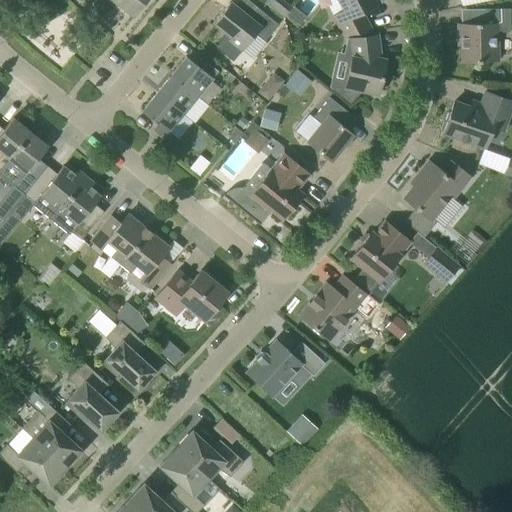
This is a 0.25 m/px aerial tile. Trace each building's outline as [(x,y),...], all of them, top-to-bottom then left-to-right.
[(118,0),(116,3),(133,17),(146,0),(118,0)] [(279,0),(264,0),(263,2),(282,18),(290,8),(279,0)] [(338,0),(343,10),(333,16),(343,35),(371,31),(361,12),(378,3),(377,0),(338,0)] [(229,2),(213,23),(230,37),(228,40),(242,51),(255,34),(264,42),(278,25),(257,8),(249,18),(229,2)] [(510,9),(484,9),(485,23),(458,24),(458,39),(461,39),(461,62),(497,62),(497,32),(510,32),(510,9)] [(340,86),(331,89),(350,104),(360,91),(377,95),(385,59),(380,58),(377,35),(349,39),(352,56),(351,56),(344,86),(340,86)] [(171,75),(198,96),(218,72),(207,63),(201,69),(186,56),(171,75)] [(290,78),(305,89),(311,81),(297,70),(290,78)] [(171,75),(156,93),(183,115),(198,96),(171,75)] [(263,87),(259,93),(268,100),(273,94),(263,87)] [(511,103),(511,101),(485,92),(478,110),(454,102),(450,111),(447,113),(445,120),(446,123),(443,133),(484,147),(491,127),(503,131),(511,103)] [(183,115),(156,93),(141,111),(157,124),(152,131),(163,140),(183,115)] [(346,129),(355,118),(329,97),(313,117),(321,124),(307,142),(331,161),(352,134),(346,129)] [(0,168),(30,132),(13,118),(3,130),(0,127),(0,168)] [(252,122),(239,137),(243,141),(253,128),(267,139),(269,136),(252,122)] [(0,174),(24,194),(47,166),(37,158),(47,146),(30,132),(0,168),(0,174)] [(231,192),(225,196),(224,195),(223,196),(259,225),(260,224),(259,223),(270,209),(283,220),(298,201),(293,197),(298,191),(296,190),(309,174),(284,153),(271,169),(270,168),(248,196),(240,189),(238,192),(231,192)] [(421,176),(404,198),(430,220),(450,196),(452,198),(469,177),(451,162),(442,173),(428,161),(418,174),(421,176)] [(31,204),(50,220),(85,177),(77,170),(73,175),(62,166),(56,174),(47,166),(24,194),(16,203),(0,223),(0,243),(26,211),(31,204)] [(73,234),(81,240),(103,212),(94,204),(100,196),(89,188),(93,183),(85,177),(50,220),(69,235),(71,232),(73,234)] [(119,265),(149,228),(142,222),(140,224),(127,214),(120,223),(110,216),(90,241),(119,265)] [(371,232),(350,258),(363,268),(354,279),(369,291),(399,255),(398,255),(409,241),(384,222),(374,235),(371,232)] [(156,234),(149,228),(119,265),(128,271),(125,274),(125,280),(138,290),(141,291),(143,291),(146,287),(149,289),(170,263),(160,256),(168,246),(155,236),(156,234)] [(446,282),(459,266),(435,248),(423,264),(446,282)] [(203,321),(227,292),(207,276),(204,280),(196,275),(191,281),(177,270),(154,298),(175,315),(183,305),(203,321)] [(368,295),(342,274),(332,287),(325,282),(297,316),(328,341),(338,329),(339,329),(347,320),(346,319),(355,308),(356,309),(368,295)] [(404,337),(412,326),(398,315),(389,325),(404,337)] [(103,361),(101,363),(115,376),(117,374),(116,374),(118,371),(137,389),(140,386),(141,386),(151,375),(151,374),(154,371),(131,350),(139,341),(143,344),(144,343),(119,321),(105,337),(114,349),(105,359),(106,360),(104,362),(103,361)] [(167,340),(158,350),(174,365),(184,355),(167,340)] [(262,351),(255,358),(257,360),(245,372),(271,396),(300,365),(313,376),(324,363),(301,341),(290,353),(275,340),(264,352),(262,351)] [(107,384),(82,362),(67,378),(77,389),(68,400),(69,401),(67,403),(66,402),(64,404),(78,417),(80,415),(79,414),(81,412),(100,430),(103,426),(104,427),(114,416),(113,415),(116,412),(93,390),(102,381),(106,385),(107,384)] [(21,428),(65,468),(78,454),(78,453),(80,450),(57,429),(64,421),(69,425),(69,424),(51,407),(43,416),(37,410),(21,428)] [(305,412),(289,430),(304,443),(320,426),(305,412)] [(51,482),(52,483),(65,468),(21,428),(6,445),(6,444),(0,450),(0,456),(21,478),(22,476),(18,472),(25,464),(48,485),(51,482)] [(174,448),(207,478),(217,468),(229,477),(243,462),(218,439),(218,440),(222,444),(214,452),(191,431),(188,434),(188,433),(174,448)] [(170,492),(191,511),(196,511),(204,505),(192,494),(207,478),(174,448),(161,462),(162,463),(159,466),(182,487),(175,495),(170,491),(170,492)] [(126,501),(138,511),(191,511),(170,492),(169,493),(173,497),(166,505),(143,484),(140,487),(139,486),(126,501)] [(138,511),(126,501),(115,511),(138,511)]
